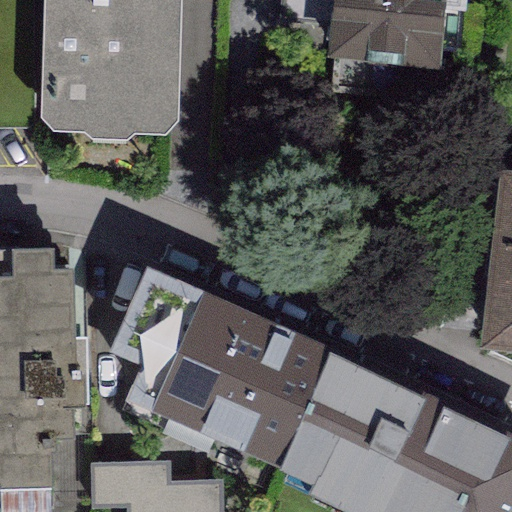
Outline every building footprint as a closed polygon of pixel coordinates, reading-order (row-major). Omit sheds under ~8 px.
[(466,0),(333,0),(325,72),(332,73),(329,95),(422,105),(425,81),(439,82),(446,18),(465,20),(466,0)] [(51,2),(44,10),(40,132),(52,145),(81,145),(91,152),(126,153),(134,147),(163,149),(177,133),(179,9),(173,4),(51,2)] [(511,187),(498,186),(480,365),(511,367),(511,187)] [(53,262),(0,263),(0,506),(51,505),(50,469),(55,469),(54,457),(74,457),(73,427),(86,427),(84,344),(73,344),(71,282),(53,283),(53,262)] [(331,367),(146,285),(108,370),(140,384),(125,419),(277,487),(328,373),(331,367)] [(417,414),(328,373),(277,487),(275,490),(312,507),(308,511),(511,511),(511,452),(421,409),(417,414)] [(168,467),(90,470),(91,511),(222,511),(221,487),(169,489),(168,467)]
